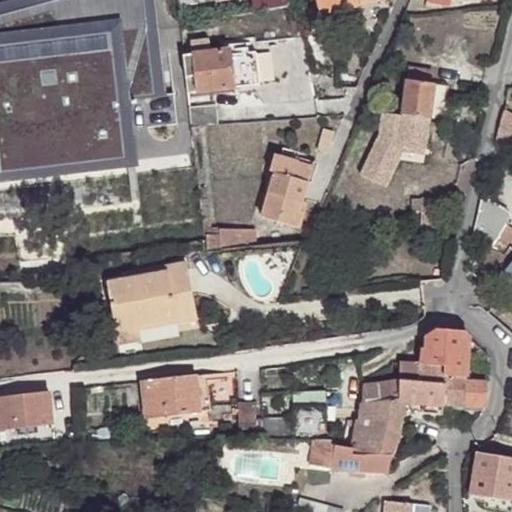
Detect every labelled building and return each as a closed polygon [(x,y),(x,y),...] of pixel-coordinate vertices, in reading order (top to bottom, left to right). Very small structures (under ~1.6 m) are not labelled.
[(0,111),(153,92),(142,0),(57,0),(51,3),(0,18),(0,111)] [(252,0),(254,12),(297,4),(296,0),(252,0)] [(323,16),(359,5),(358,0),(317,0),(322,16),(312,18),(315,29),(326,26),(323,16)] [(359,5),(323,16),(326,26),(327,31),(354,24),(359,5)] [(240,105),(245,104),(243,87),(247,87),(243,49),(184,56),(188,93),(238,87),(240,105)] [(427,131),(431,96),(433,84),(428,83),(430,70),(407,67),(400,115),(380,112),(378,124),(427,131)] [(447,86),(433,84),(431,96),(445,98),(447,86)] [(217,105),(189,107),(192,127),(218,125),(217,105)] [(496,140),(511,149),(511,116),(503,111),(496,140)] [(427,131),(378,124),(377,136),(360,176),(386,187),(402,150),(424,153),(427,131)] [(0,235),(16,235),(11,170),(0,171),(0,235)] [(298,229),(298,228),(302,214),(297,213),(305,183),(273,174),(260,218),(295,228),(298,229)] [(207,187),(198,187),(202,228),(211,227),(207,187)] [(501,253),(507,244),(511,235),(511,227),(506,224),(511,216),(511,212),(482,194),(472,238),(501,253)] [(422,200),(421,225),(444,225),(445,200),(422,200)] [(205,251),(221,250),(247,247),(247,229),(219,229),(220,236),(203,237),(204,241),(205,251)] [(257,229),(247,229),(247,247),(257,246),(257,229)] [(69,270),(68,259),(68,256),(18,261),(19,275),(69,270)] [(166,272),(107,282),(118,345),(141,341),(140,332),(139,326),(177,319),(178,324),(198,320),(187,262),(165,266),(166,272)] [(177,319),(139,326),(140,332),(178,324),(177,319)] [(421,350),(417,365),(445,366),(445,379),(466,380),(469,338),(462,332),(437,331),(423,339),(425,351),(421,350)] [(444,404),(484,406),(485,381),(466,380),(445,379),(445,366),(417,365),(399,364),(398,382),(445,385),(444,404)] [(184,376),(187,411),(198,409),(194,375),(184,376)] [(144,416),(187,411),(184,376),(139,381),(144,416)] [(426,403),(444,404),(445,385),(398,382),(376,385),(375,400),(405,402),(426,403)] [(376,385),(362,387),(361,420),(361,421),(400,422),(405,402),(375,400),(376,385)] [(0,428),(49,422),(45,392),(0,397),(0,428)] [(444,404),(426,403),(426,413),(443,414),(444,404)] [(239,430),(257,430),(256,405),(239,406),(239,430)] [(263,419),(263,437),(281,437),(281,430),(326,431),(326,406),(281,405),(281,419),(263,419)] [(345,436),(321,436),(322,443),(335,445),(333,457),(331,469),(330,472),(388,475),(392,457),(351,457),(358,420),(348,420),(345,436)] [(361,420),(358,420),(351,457),(392,457),(400,422),(361,421),(361,420)] [(322,443),(311,441),(308,464),(331,469),(333,457),(335,445),(322,443)] [(157,452),(128,451),(128,503),(157,503),(157,452)] [(484,507),(507,511),(511,511),(511,458),(477,453),(469,495),(486,498),(484,507)]
